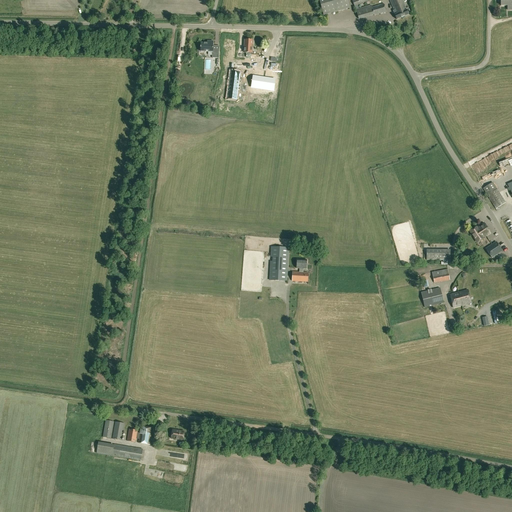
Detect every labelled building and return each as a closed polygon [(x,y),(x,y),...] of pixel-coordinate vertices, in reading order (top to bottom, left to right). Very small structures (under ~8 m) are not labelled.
[(319,0),(323,16),(350,8),(347,0),(319,0)] [(406,10),(402,0),(391,0),(390,1),(394,10),(393,11),(395,15),(397,20),(409,14),(407,10),(406,10)] [(511,0),(500,0),(501,6),(507,6),(507,10),(509,10),(511,10),(511,0)] [(359,20),(374,15),(374,16),(386,12),(384,4),(372,8),(371,5),(360,8),(360,7),(355,9),(359,20)] [(227,44),(222,66),(228,68),(228,67),(233,68),(240,41),(234,40),(235,37),(222,34),(220,43),(227,44)] [(252,53),(252,40),(244,40),(244,53),(246,53),(246,62),(255,62),(256,55),(251,55),(251,53),(252,53)] [(212,58),(219,58),(219,50),(213,50),(213,41),(207,41),(207,43),(201,43),(201,52),(212,52),(212,58)] [(232,72),(229,95),(235,96),(236,90),(239,90),(240,79),(240,73),(232,72)] [(251,86),(271,89),(272,79),(253,76),(251,86)] [(492,183),(483,189),(487,196),(496,209),(506,202),(497,189),(492,183)] [(483,238),(491,233),(484,223),(476,229),(476,227),(470,231),(478,243),(483,239),(483,238)] [(486,249),(492,258),(503,251),(497,242),(486,249)] [(268,247),(267,278),(249,277),(247,306),(267,307),(269,280),(287,281),(289,248),(284,248),(285,243),(274,243),(274,248),(268,247)] [(426,260),(450,261),(450,251),(426,251),(426,260)] [(306,269),(307,260),(297,260),(297,269),(306,269)] [(434,283),(450,280),(448,269),(432,272),(434,283)] [(308,282),(308,273),(292,272),(292,281),(308,282)] [(421,293),(425,308),(444,303),(440,288),(421,293)] [(450,295),(453,308),(471,303),(468,290),(450,295)] [(106,420),(103,437),(111,439),(114,422),(106,420)] [(112,439),(122,441),(125,424),(115,422),(112,439)] [(153,428),(141,426),(140,433),(138,432),(138,431),(129,429),(127,441),(136,442),(137,439),(139,439),(138,443),(150,445),(153,428)] [(185,432),(172,430),(171,439),(183,441),(185,432)] [(112,456),(114,445),(98,442),(97,454),(112,456)]
